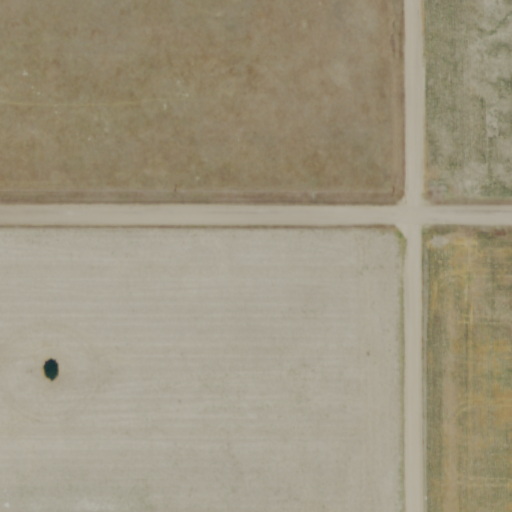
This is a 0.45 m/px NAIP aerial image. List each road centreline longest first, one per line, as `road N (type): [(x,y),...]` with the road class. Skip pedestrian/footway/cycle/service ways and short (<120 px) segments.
road 1 (residential): [(410,0),(413,511)]
road 2 (residential): [(511,213),(0,215)]
